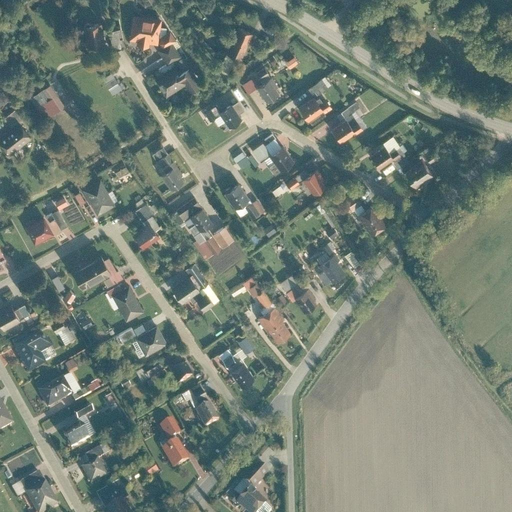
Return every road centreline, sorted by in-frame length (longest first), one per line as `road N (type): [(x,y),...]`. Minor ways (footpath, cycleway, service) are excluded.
road 1 (residential): [(428,220),(271,120),(196,169),(120,53)]
road 2 (residential): [(0,287),(108,227),(255,431)]
road 3 (residential): [(428,220),(350,306),(285,400)]
road 4 (secondary): [(511,129),(411,87),(327,30)]
road 5 (residential): [(80,511),(0,368)]
road 6 (residential): [(511,133),(428,220)]
